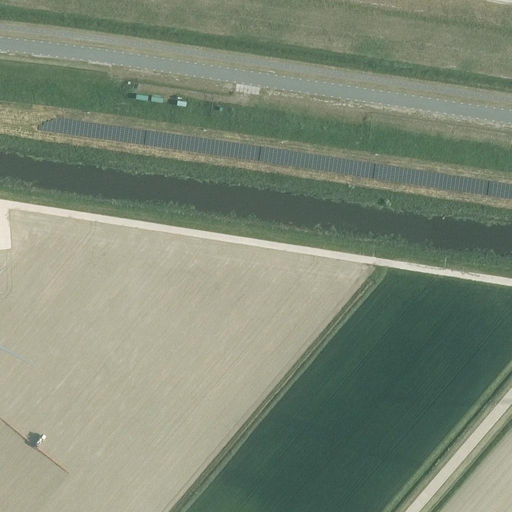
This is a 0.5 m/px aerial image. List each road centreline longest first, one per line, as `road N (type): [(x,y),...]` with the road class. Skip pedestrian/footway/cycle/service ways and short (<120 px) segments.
road 1 (tertiary): [(511,118),(0,45)]
road 2 (unclassified): [(412,511),(511,395)]
